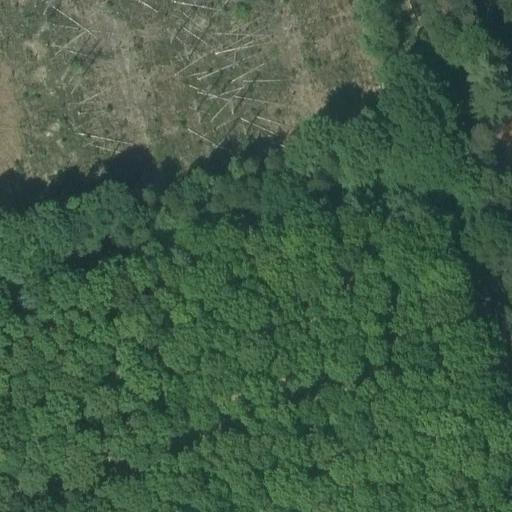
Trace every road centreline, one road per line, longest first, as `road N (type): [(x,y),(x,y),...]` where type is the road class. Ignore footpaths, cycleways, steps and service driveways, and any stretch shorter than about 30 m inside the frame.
road 1 (track): [(511,182),(0,303)]
road 2 (track): [(404,0),(458,197),(511,347)]
